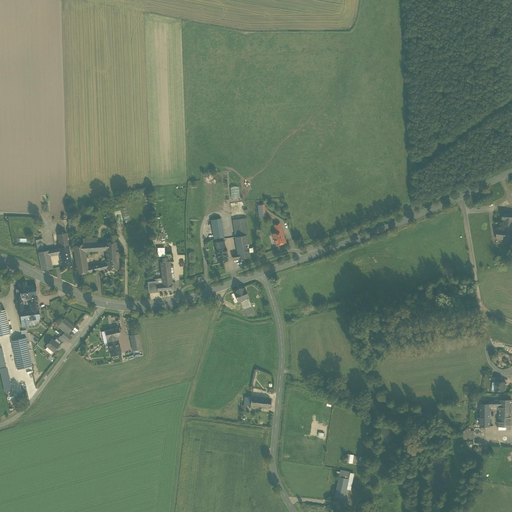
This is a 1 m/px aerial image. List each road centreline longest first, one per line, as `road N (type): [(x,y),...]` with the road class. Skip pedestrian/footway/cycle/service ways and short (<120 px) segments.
road 1 (tertiary): [(263,272),(511,172)]
road 2 (unclassified): [(293,511),(272,461),(283,354),(263,272)]
road 3 (track): [(462,195),(487,357),(508,372)]
road 4 (tertiary): [(100,304),(153,307),(263,272)]
road 5 (residential): [(0,425),(34,396),(100,304)]
road 6 (track): [(219,287),(181,421)]
